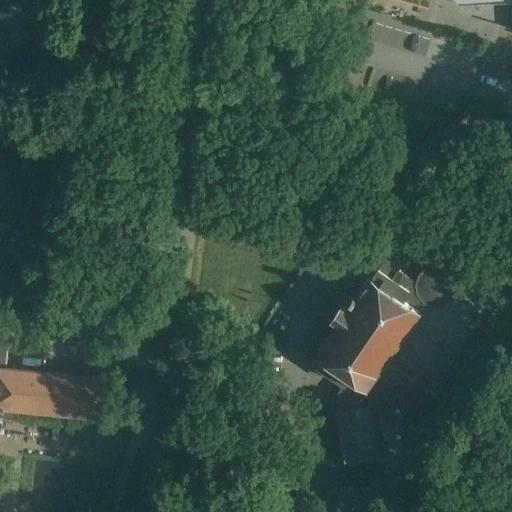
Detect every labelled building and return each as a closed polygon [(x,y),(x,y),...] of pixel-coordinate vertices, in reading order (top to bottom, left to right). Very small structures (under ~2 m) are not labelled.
[(0,0),(0,11),(9,12),(9,4),(23,4),(23,0),(0,0)] [(363,73),(341,67),(331,104),(352,110),(363,73)] [(109,189),(105,219),(121,221),(125,191),(109,189)] [(409,200),(398,217),(418,231),(430,215),(409,200)] [(440,216),(427,234),(447,247),(459,230),(440,216)] [(393,263),(404,264),(408,258),(394,248),(382,264),(390,268),(393,263)] [(339,312),(316,346),(319,348),(318,350),(325,355),(319,364),(345,382),(338,392),(336,405),(337,411),(336,412),(346,460),(377,453),(368,406),(362,407),(360,397),(367,386),(434,431),(452,406),(387,361),(405,335),(402,334),(420,309),(417,307),(422,301),(432,305),(443,304),(450,297),(453,287),(451,275),(444,268),(434,266),(423,269),(415,278),(415,292),(375,265),(356,295),(344,287),(334,302),(342,307),(339,312)] [(34,310),(31,332),(55,334),(57,312),(34,310)] [(0,417),(7,418),(9,406),(100,415),(104,377),(4,367),(5,359),(0,358),(0,417)]
